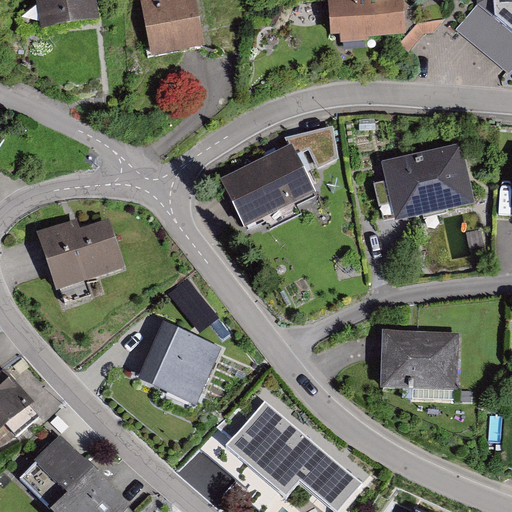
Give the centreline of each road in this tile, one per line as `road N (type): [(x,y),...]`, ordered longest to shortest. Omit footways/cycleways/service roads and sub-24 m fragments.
road 1 (residential): [(511,102),(328,96),(274,112),(146,183)]
road 2 (residential): [(0,303),(101,422),(200,511)]
road 3 (residential): [(511,510),(366,443),(303,388),(278,353)]
road 4 (residential): [(278,353),(400,296),(511,285)]
road 5 (residential): [(278,353),(146,183)]
road 6 (residential): [(146,183),(106,146),(0,96)]
road 7 (residential): [(146,183),(54,191),(0,219)]
